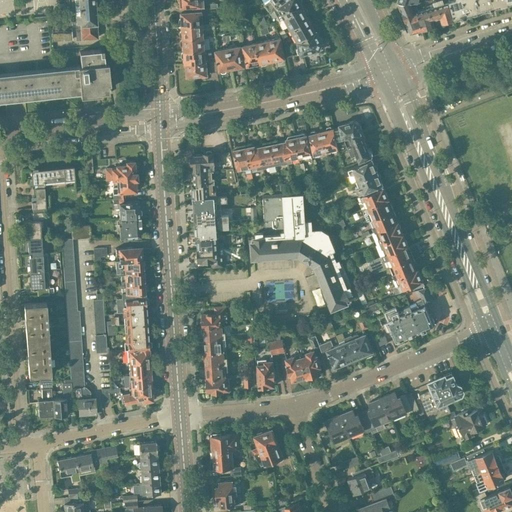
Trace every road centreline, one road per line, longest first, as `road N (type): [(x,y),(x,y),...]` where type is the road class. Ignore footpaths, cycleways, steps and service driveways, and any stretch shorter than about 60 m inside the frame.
road 1 (tertiary): [(180,417),(160,126)]
road 2 (secondary): [(495,335),(388,72)]
road 3 (residential): [(18,447),(0,181)]
road 4 (residential): [(495,335),(475,334),(296,406)]
road 5 (tertiary): [(207,113),(388,72)]
road 6 (residential): [(180,417),(37,443)]
road 7 (tertiary): [(388,72),(511,27)]
